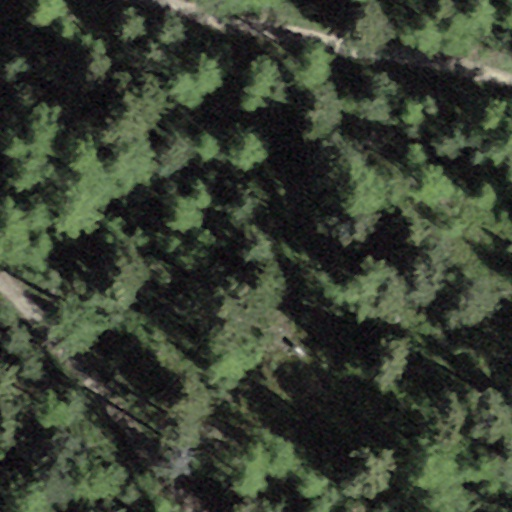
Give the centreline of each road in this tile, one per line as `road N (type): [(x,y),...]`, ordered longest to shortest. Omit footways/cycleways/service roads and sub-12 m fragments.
road 1 (track): [(0,252),(213,511)]
road 2 (track): [(258,0),(378,19),(511,57)]
